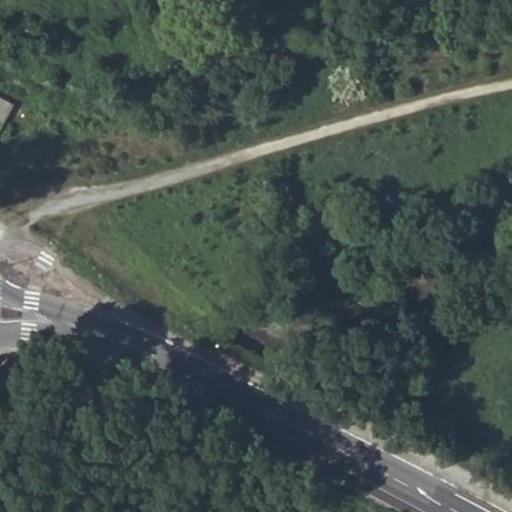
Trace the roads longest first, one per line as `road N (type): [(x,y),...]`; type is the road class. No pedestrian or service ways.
road 1 (secondary): [(181,368),(458,511)]
road 2 (secondary): [(181,368),(141,339),(0,292)]
road 3 (secondary): [(0,336),(54,332),(181,368)]
